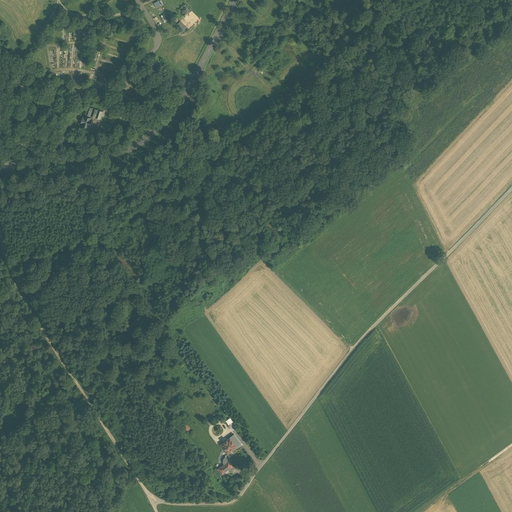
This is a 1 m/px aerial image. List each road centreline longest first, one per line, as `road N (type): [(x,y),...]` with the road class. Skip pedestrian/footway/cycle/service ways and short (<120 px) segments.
road 1 (track): [(511,184),(364,335),(231,503),(155,504)]
road 2 (secondary): [(234,0),(183,97),(150,134),(112,152),(0,168)]
road 3 (track): [(0,47),(16,57),(53,14),(122,14),(152,0)]
